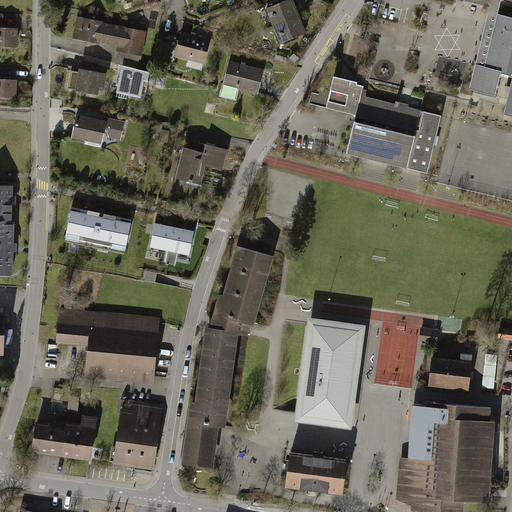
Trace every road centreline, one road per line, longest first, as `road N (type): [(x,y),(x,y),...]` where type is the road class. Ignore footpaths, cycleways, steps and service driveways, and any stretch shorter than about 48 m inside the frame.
road 1 (residential): [(354,0),(259,149),(223,226),(190,333),(163,501)]
road 2 (residential): [(46,0),(35,310),(0,455)]
road 3 (residential): [(0,479),(163,501)]
